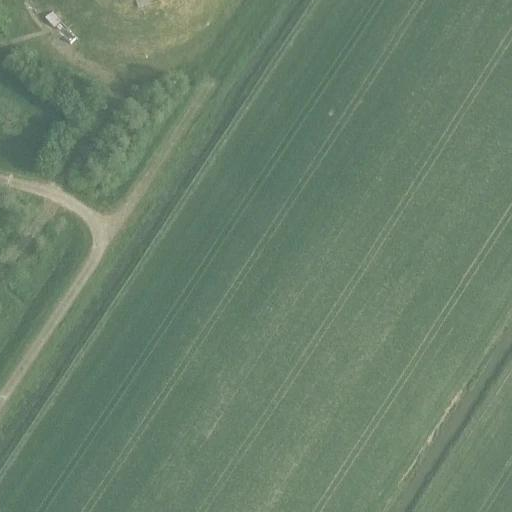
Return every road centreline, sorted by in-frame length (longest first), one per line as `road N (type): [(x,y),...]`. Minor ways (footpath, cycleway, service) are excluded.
road 1 (track): [(49,195),(130,79),(31,52),(1,0)]
road 2 (track): [(267,0),(116,228),(101,234)]
